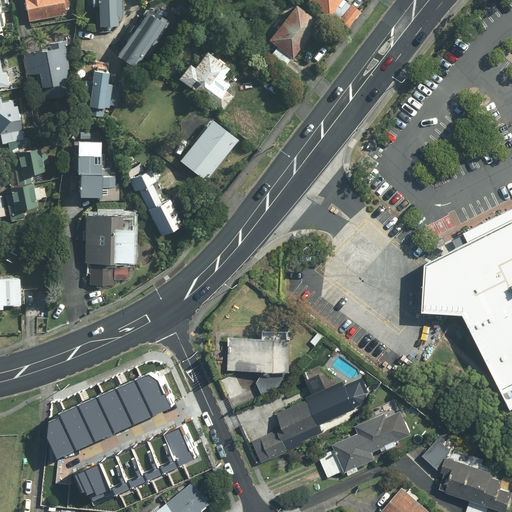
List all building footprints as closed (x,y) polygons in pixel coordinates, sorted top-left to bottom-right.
[(22,0),(28,23),(70,14),(66,0),(22,0)] [(95,0),(97,29),(116,27),(115,18),(121,17),(120,0),(95,0)] [(304,0),(347,29),(361,12),(343,0),(304,0)] [(288,15),(282,23),(278,20),(272,28),(276,31),(270,39),(277,44),(270,54),(286,66),(318,24),(295,6),(294,5),(293,5),(292,5),(292,4),(291,4),(290,5),(289,5),(288,5),(287,6),(287,7),(286,7),(286,8),(285,9),(285,10),(285,11),(285,12),(286,12),(286,13),(286,14),(287,14),(287,15),(288,15)] [(164,25),(145,12),(115,55),(134,68),(164,25)] [(70,61),(68,42),(50,43),(50,50),(24,52),(26,75),(37,74),(38,87),(43,87),(44,98),(66,96),(64,82),(68,82),(66,61),(70,61)] [(185,64),(176,77),(223,110),(232,97),(225,92),(229,86),(221,81),(230,68),(206,52),(193,70),(185,64)] [(6,72),(1,73),(0,68),(0,86),(8,85),(6,72)] [(106,83),(106,73),(91,73),(90,106),(109,107),(110,83),(106,83)] [(0,135),(2,143),(23,139),(15,105),(13,106),(12,100),(0,103),(0,102),(0,135)] [(236,140),(210,120),(178,161),(204,182),(236,140)] [(42,144),(29,147),(27,139),(7,143),(10,154),(14,153),(21,180),(32,177),(49,174),(42,144)] [(114,177),(99,177),(99,141),(76,141),(75,196),(99,197),(99,187),(113,187),(114,177)] [(153,167),(129,180),(161,237),(184,224),(169,197),(160,202),(150,184),(160,179),(153,167)] [(40,209),(32,177),(21,180),(3,184),(12,221),(25,218),(24,213),(40,209)] [(119,190),(105,189),(104,200),(119,201),(119,190)] [(131,214),(83,214),(83,264),(90,264),(90,286),(115,286),(115,264),(131,264),(131,214)] [(463,313),(511,409),(511,219),(428,261),(427,275),(425,311),(463,313)] [(2,304),(20,304),(18,278),(0,278),(0,308),(2,309),(2,304)] [(230,337),(229,370),(290,372),(291,339),(230,337)] [(344,380),(326,388),(320,374),(307,379),(313,394),(306,397),(307,400),(277,413),(283,426),(260,436),(269,459),(302,445),(301,442),(322,433),(319,425),(356,408),(355,406),(372,398),(361,377),(346,385),(344,380)] [(149,376),(136,381),(152,416),(170,408),(157,383),(149,376)] [(136,381),(116,390),(132,425),(152,416),(136,381)] [(116,390),(97,398),(113,434),(132,425),(116,390)] [(77,407),(93,442),(113,434),(97,398),(77,407)] [(77,407),(60,415),(61,417),(75,451),(94,442),(93,442),(77,407)] [(412,434),(401,411),(387,417),(386,413),(356,426),(359,433),(333,445),(335,449),(320,456),(329,478),(345,471),(345,473),(376,459),(373,452),(412,434)] [(61,417),(49,423),(46,439),(55,459),(75,451),(61,417)] [(182,428),(162,437),(176,469),(196,460),(182,428)] [(176,469),(162,437),(148,443),(162,475),(176,469)] [(438,467),(451,450),(436,440),(424,457),(438,467)] [(162,475),(148,443),(132,450),(146,482),(162,475)] [(146,482),(132,450),(115,457),(129,489),(146,482)] [(129,489),(115,457),(99,464),(110,489),(112,496),(129,489)] [(486,491),(492,473),(447,457),(443,469),(446,470),(440,488),(447,491),(447,492),(503,511),(507,511),(511,497),(511,491),(504,489),(501,497),(497,498),(502,480),(493,477),(488,491),(486,491)] [(99,464),(74,475),(82,493),(85,492),(86,495),(95,492),(96,495),(110,489),(99,464)] [(200,511),(210,504),(192,482),(155,511),(200,511)] [(430,511),(402,488),(381,511),(430,511)]
